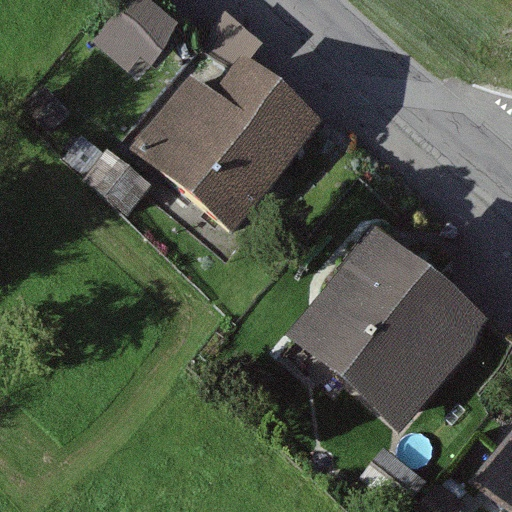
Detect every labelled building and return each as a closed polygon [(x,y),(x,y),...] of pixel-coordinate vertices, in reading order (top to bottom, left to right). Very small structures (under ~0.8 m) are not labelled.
[(109,0),(103,13),(150,38),(170,0),(109,0)] [(511,0),(427,0),(420,10),(511,82),(511,0)] [(205,86),(134,172),(230,251),(323,138),(252,80),(230,107),(205,86)] [(390,261),(314,353),(415,435),(491,342),(390,261)] [(511,511),(511,468),(476,508),(480,511),(511,511)]
